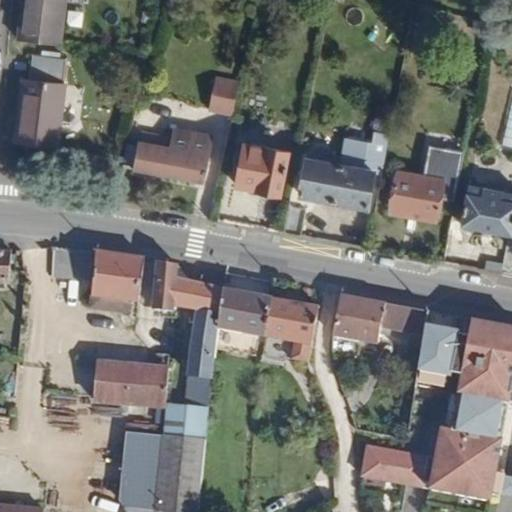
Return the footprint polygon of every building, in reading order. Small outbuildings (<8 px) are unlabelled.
[(64,47),(69,0),(24,0),(20,42),(64,47)] [(511,46),(511,40),(511,31),(493,26),(490,41),(511,46)] [(61,148),(70,61),(34,57),(31,82),(24,81),(18,143),(61,148)] [(236,117),(243,87),(221,81),(211,112),(236,117)] [(393,137),(396,123),(379,120),(376,134),(393,137)] [(208,185),(217,139),(175,131),(173,140),(145,134),(144,145),(140,144),(136,171),(208,185)] [(386,177),(393,137),(376,134),(375,143),(350,139),(344,168),(308,161),(300,197),(370,210),(377,175),(386,177)] [(284,197),(293,155),(246,145),(238,188),(284,197)] [(457,204),(467,154),(432,147),(426,178),(400,173),(392,215),(440,224),(444,202),(457,204)] [(120,179),(122,160),(111,159),(110,177),(120,179)] [(511,193),(472,185),(463,227),(511,236),(511,193)] [(305,239),(310,211),(293,207),(286,236),(305,239)] [(93,283),(96,254),(53,250),(53,281),(93,283)] [(0,283),(9,284),(11,252),(0,251),(0,283)] [(139,304),(146,259),(97,251),(96,254),(93,283),(92,297),(134,303),(139,304)] [(219,330),(224,289),(193,283),(177,280),(180,266),(158,262),(154,312),(172,313),(173,306),(198,310),(188,376),(214,380),(217,363),(219,330)] [(193,283),(180,266),(177,280),(193,283)] [(265,339),(273,299),(224,289),(219,330),(265,339)] [(133,316),(134,303),(92,297),(90,310),(133,316)] [(424,343),(429,313),(342,297),(333,337),(378,345),(380,335),(424,343)] [(308,365),(319,309),(273,299),(265,339),(295,345),(291,361),(308,365)] [(510,405),(511,394),(511,328),(473,321),(472,328),(463,327),(464,320),(429,313),(424,343),(416,387),(434,390),(436,376),(449,379),(450,375),(459,376),(449,431),(439,429),(433,460),(367,447),(362,472),(382,476),(381,482),(423,490),(424,484),(430,485),(493,498),(500,499),(500,496),(503,479),(504,474),(497,473),(510,405)] [(167,405),(171,356),(165,356),(164,369),(99,363),(96,403),(167,408),(167,405)] [(80,431),(83,402),(56,400),(52,428),(80,431)] [(94,432),(96,403),(83,402),(80,431),(94,432)] [(200,511),(210,409),(167,405),(167,408),(96,403),(94,432),(129,436),(121,502),(127,510),(154,511),(200,511)] [(381,482),(382,476),(362,472),(360,478),(381,482)] [(511,498),(511,480),(503,479),(500,496),(511,498)] [(493,498),(430,485),(429,492),(491,504),(493,498)]
